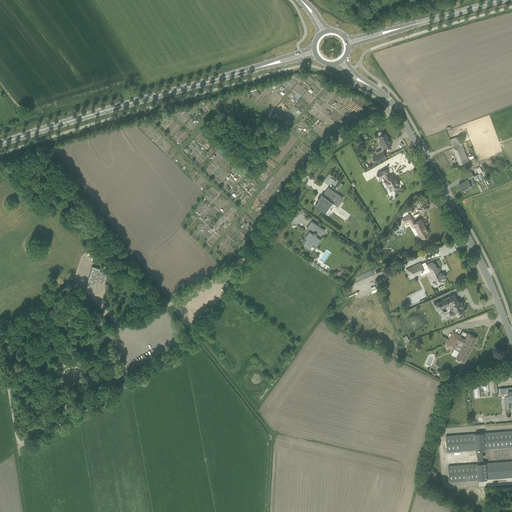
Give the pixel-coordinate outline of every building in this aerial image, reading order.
[(378,132),(377,134),(378,136),(380,141),(380,142),(379,143),(380,146),(382,145),(384,148),(391,145),(388,139),(385,133),(382,134),(381,132),(379,132),(378,132)] [(458,136),(450,139),(459,165),(468,161),(462,143),(461,144),(458,136)] [(376,154),(372,156),(374,160),(375,162),(386,157),(383,151),(376,154)] [(385,169),(377,173),(380,179),(383,177),(384,179),(384,180),(387,186),(390,185),(393,190),(399,186),(398,184),(399,183),(399,182),(398,179),(397,179),(396,178),(394,179),(393,177),(394,177),(393,175),(389,177),(388,174),(385,169)] [(468,179),(458,185),(462,191),(465,189),(466,190),(475,185),(471,178),(473,177),(471,172),(466,175),(468,179)] [(477,181),(484,178),(482,172),(475,175),(477,181)] [(322,195),(319,199),(320,200),(316,206),(325,212),(329,206),(331,202),(337,206),(343,197),(329,187),(327,191),(332,194),(328,199),(322,195)] [(405,217),(401,219),(404,224),(409,222),(413,228),(414,228),(415,227),(421,238),(423,237),(424,238),(427,236),(427,235),(429,234),(421,220),(414,223),(409,214),(405,217)] [(306,239),(303,244),(305,245),(309,248),(313,243),(316,245),(320,239),(319,238),(320,236),(324,230),(311,221),(307,228),(308,229),(305,233),(307,234),(305,237),(306,239)] [(406,269),(410,276),(429,267),(433,276),(432,276),(434,281),(432,281),(434,286),(444,281),(443,278),(445,277),(443,274),(441,275),(440,273),(438,270),(439,270),(438,267),(436,268),(434,263),(433,264),(432,262),(427,264),(427,265),(425,266),(422,268),(420,263),(416,265),(406,269)] [(87,283),(97,286),(98,283),(104,284),(109,267),(101,265),(100,269),(98,268),(92,266),(87,283)] [(439,305),(439,307),(440,307),(441,309),(449,305),(452,311),(453,311),(455,316),(458,314),(458,315),(461,314),(461,313),(464,311),(462,307),(463,306),(461,302),(459,303),(458,300),(456,300),(454,294),(446,298),(441,300),(442,301),(438,302),(438,301),(433,303),(435,307),(439,305)] [(464,363),(474,342),(477,338),(468,333),(465,340),(459,337),(460,335),(453,332),(451,337),(449,340),(446,345),(459,352),(455,358),(464,363)] [(121,378),(115,369),(111,372),(117,381),(121,378)] [(102,370),(93,375),(96,379),(99,383),(107,377),(103,371),(102,370)] [(111,377),(100,384),(104,390),(115,383),(111,377)] [(124,381),(96,398),(96,400),(97,400),(99,403),(120,391),(128,387),(127,385),(124,381)] [(474,397),(481,397),(479,383),(473,383),(474,397)] [(511,401),(511,387),(500,388),(500,394),(508,394),(508,397),(504,398),(505,402),(511,401)] [(483,463),(482,457),(484,457),(484,455),(482,455),(482,449),(484,449),(511,446),(511,430),(446,436),(447,452),(477,449),(478,464),(448,466),(450,482),(477,480),(478,480),(485,480),(485,479),(511,477),(511,461),(485,463),(483,463)]
